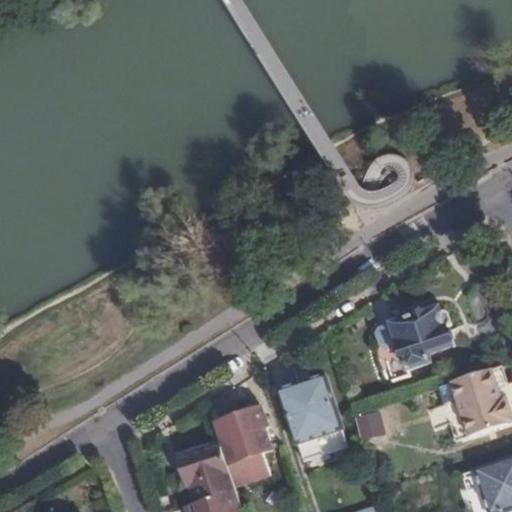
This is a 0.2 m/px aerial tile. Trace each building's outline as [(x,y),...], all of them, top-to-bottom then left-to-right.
[(455,349),(441,308),(391,326),(379,329),(377,334),(380,347),(378,353),(387,381),(394,384),(412,378),(410,373),(434,365),(432,357),(455,349)] [(496,370),(452,385),(470,439),(511,425),(511,399),(511,396),(505,399),(496,370)] [(333,375),(317,380),(319,386),(288,396),(304,443),(305,443),(311,460),(355,446),(349,429),(350,428),(333,375)] [(319,386),(317,380),(287,390),(288,396),(319,386)] [(234,441),(226,444),(226,446),(232,465),(239,487),(275,476),(268,454),(277,451),(271,430),(273,429),(266,404),(250,408),(252,414),(228,422),(234,441)] [(226,444),(223,437),(179,452),(180,457),(209,447),(211,452),(226,446),(226,444)] [(209,447),(180,457),(185,474),(192,474),(196,486),(194,487),(199,503),(240,490),(239,487),(232,465),(226,446),(211,452),(209,447)] [(511,511),(511,458),(478,471),(493,511),(511,511)] [(192,474),(185,474),(190,488),(194,487),(196,486),(192,474)] [(247,511),(240,490),(199,503),(191,507),(192,511),(247,511)]
